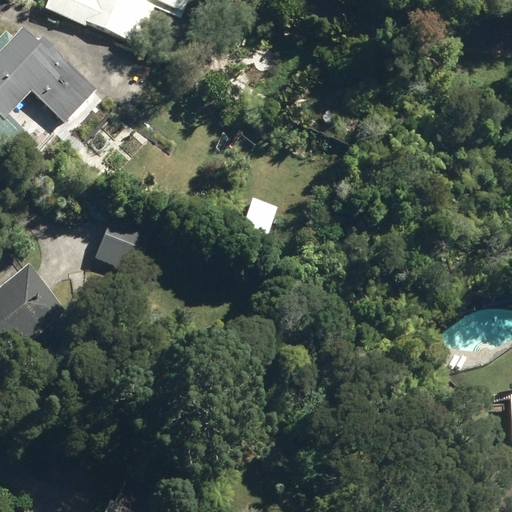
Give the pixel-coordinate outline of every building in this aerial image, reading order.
[(46,0),(43,9),(83,26),(85,22),(130,40),(133,32),(150,40),(155,29),(146,25),(154,7),(146,3),(147,0),(153,0),(181,12),(186,0),(46,0)] [(62,125),(95,89),(25,21),(0,46),(0,155),(20,133),(4,119),(29,93),(62,125)] [(240,231),(265,240),(276,209),(251,199),(240,231)] [(151,230),(110,214),(91,261),(132,277),(151,230)] [(0,285),(0,365),(64,312),(24,266),(0,285)] [(131,511),(108,501),(102,511),(131,511)]
